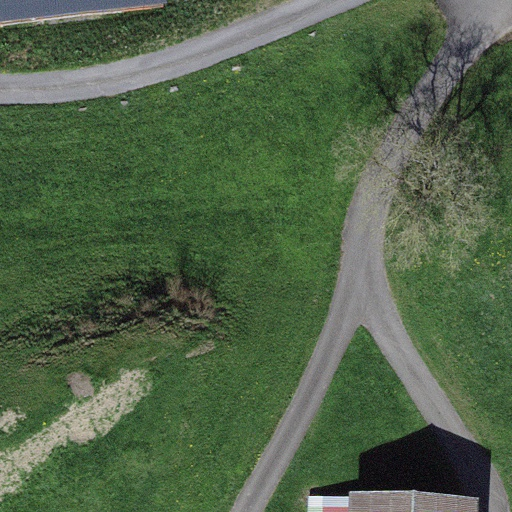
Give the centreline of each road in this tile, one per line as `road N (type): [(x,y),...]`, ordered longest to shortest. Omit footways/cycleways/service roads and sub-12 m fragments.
road 1 (track): [(480,0),(244,511)]
road 2 (track): [(0,91),(104,83),(155,70),(334,0)]
